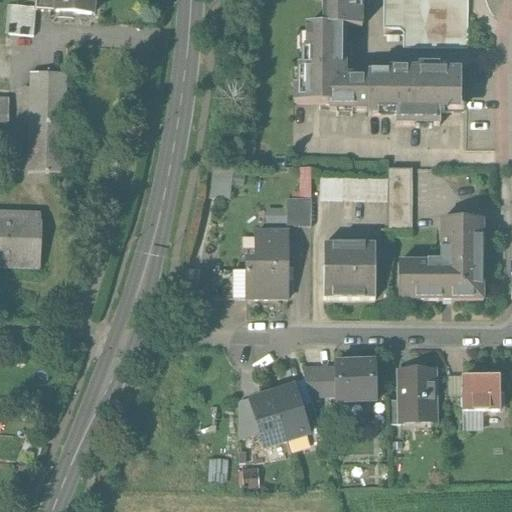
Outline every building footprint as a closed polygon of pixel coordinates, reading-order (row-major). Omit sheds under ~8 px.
[(57,13),(58,0),(47,0),(49,12),(57,13)] [(94,0),(58,0),(57,13),(93,15),(94,0)] [(323,0),(323,27),(346,27),(362,27),(362,0),(323,0)] [(382,0),(383,28),(399,28),(403,34),(403,49),(467,49),(467,0),(382,0)] [(38,6),(13,4),(11,34),(36,36),(38,6)] [(295,87),(295,102),(332,103),(332,111),(370,111),(370,76),(345,76),(346,27),(323,27),(308,26),(307,50),(305,50),(305,67),(299,67),(299,87),(295,87)] [(370,76),(370,111),(370,116),(398,116),(398,124),(441,124),(441,110),(461,110),(461,70),(438,70),(438,65),(420,65),(420,70),(391,70),(391,74),(370,74),(370,76)] [(67,74),(31,73),(28,173),(64,174),(67,74)] [(9,100),(0,99),(0,133),(8,133),(9,100)] [(387,171),(386,232),(411,232),(412,171),(387,171)] [(278,222),(278,209),(265,209),(265,222),(278,222)] [(40,215),(0,214),(0,268),(39,270),(40,215)] [(483,224),(441,224),(441,264),(399,264),(399,301),(483,301),(483,224)] [(254,272),(247,272),(247,300),(286,300),(286,234),(254,233),(254,272)] [(374,302),(374,246),(322,246),(321,301),(374,302)] [(375,366),(335,368),(335,374),(336,398),(336,404),(376,402),(375,366)] [(335,374),(303,372),(310,396),(336,398),(335,374)] [(433,372),(399,372),(399,402),(400,421),(401,421),(434,421),(433,372)] [(291,385),(292,389),(294,388),(299,407),(311,403),(304,381),(291,385)] [(482,424),(482,414),(500,413),(498,382),(463,383),(463,414),(467,414),(467,425),(482,424)] [(292,389),(272,395),(286,443),(308,437),(299,407),(294,388),(292,389)] [(272,395),(249,402),(260,436),(264,450),(286,443),(272,395)] [(249,402),(238,406),(238,443),(260,436),(249,402)] [(401,427),(401,421),(400,421),(399,402),(389,402),(389,427),(401,427)] [(330,437),(324,440),(329,450),(334,448),(330,437)] [(447,440),(448,458),(458,458),(457,439),(447,440)]
